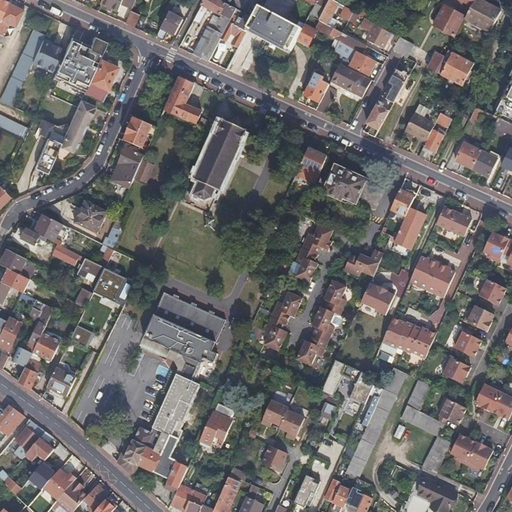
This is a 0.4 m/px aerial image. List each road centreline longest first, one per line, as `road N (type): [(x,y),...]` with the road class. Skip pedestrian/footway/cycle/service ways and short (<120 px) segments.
road 1 (residential): [(148,48),(94,171),(22,208),(0,236)]
road 2 (residential): [(400,164),(366,237),(330,259),(295,337)]
road 3 (residential): [(0,382),(153,511)]
road 4 (tertiary): [(168,58),(350,141)]
road 5 (unknown): [(377,154),(446,0)]
road 6 (tertiary): [(400,164),(511,214)]
